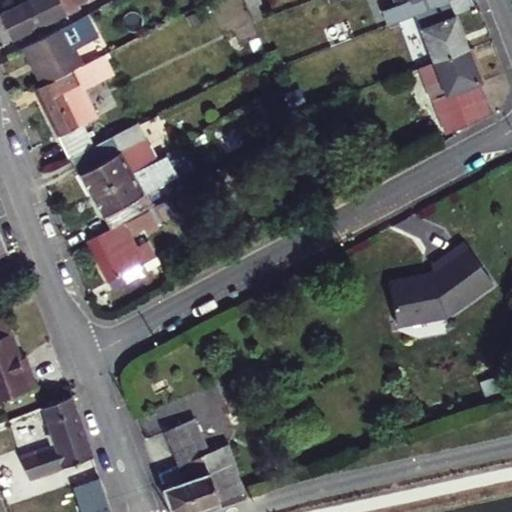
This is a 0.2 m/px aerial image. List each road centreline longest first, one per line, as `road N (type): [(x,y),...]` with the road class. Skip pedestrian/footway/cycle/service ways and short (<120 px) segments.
road 1 (residential): [(511,130),(86,356)]
road 2 (residential): [(244,511),(303,491),(511,445)]
road 3 (residential): [(0,131),(86,356)]
road 4 (residential): [(86,356),(145,511)]
